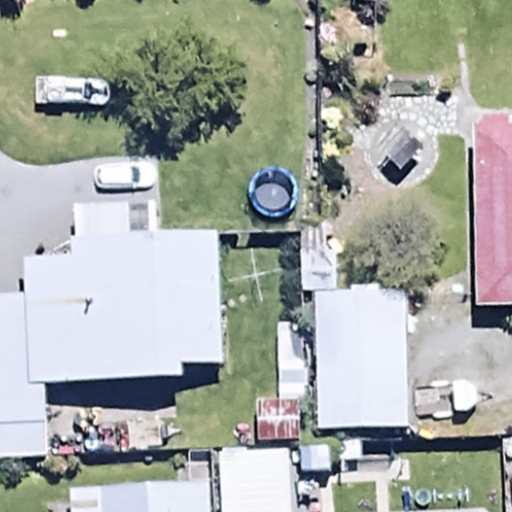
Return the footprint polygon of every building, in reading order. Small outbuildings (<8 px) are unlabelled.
[(466,115),(468,313),(511,312),(511,129),(501,130),(500,114),(466,115)] [(16,299),(0,299),(0,465),(42,464),(40,391),(175,386),(175,373),(219,371),(214,238),(125,242),(124,210),(64,213),(66,263),(15,265),(16,299)] [(402,436),(400,295),(310,296),(311,437),(402,436)] [(286,511),(285,452),(256,453),(256,458),(213,460),(214,511),(286,511)] [(208,511),(206,462),(171,463),(172,489),(63,493),(64,507),(44,508),(43,511),(208,511)]
